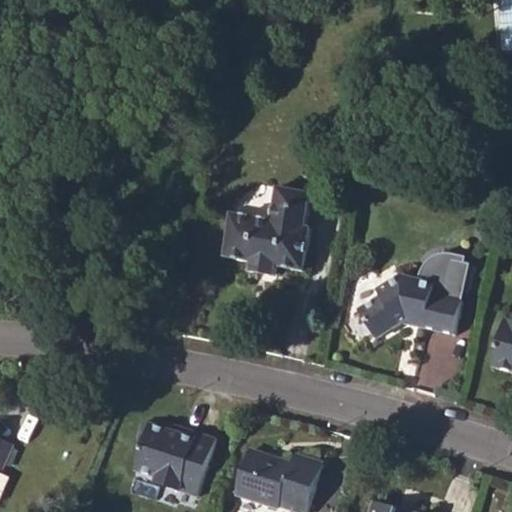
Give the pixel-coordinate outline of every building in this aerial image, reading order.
[(235,215),(227,256),(253,261),(251,273),(278,278),(281,267),(307,272),(316,229),(310,228),(317,195),(284,189),(277,222),(235,215)] [(383,300),(361,315),(377,341),(409,321),(419,323),(418,327),(456,336),(471,265),(456,262),(457,257),(455,256),(454,256),(452,255),(451,255),(449,255),(448,255),(446,255),(444,255),(443,255),(440,256),(439,256),(438,257),(436,257),(434,258),(432,259),(431,260),(429,262),(427,263),(426,265),(425,265),(424,267),(423,268),(422,270),(422,271),(421,273),(420,276),(420,277),(420,278),(420,279),(420,280),(420,282),(402,279),(380,293),(383,300)] [(494,367),(511,371),(511,322),(506,321),(494,367)] [(216,439),(183,429),(181,435),(143,423),(137,441),(144,443),(136,471),(157,478),(155,483),(198,496),(216,439)] [(0,473),(1,474),(6,464),(12,449),(14,445),(0,439),(0,473)] [(6,464),(12,467),(19,452),(12,449),(6,464)] [(264,504),(265,499),(280,504),(279,506),(296,511),(310,511),(326,465),(298,456),(295,464),(284,461),(282,468),(269,463),(271,456),(252,450),(237,495),(264,504)] [(271,456),(269,463),(282,468),(284,461),(271,456)] [(0,503),(11,478),(1,474),(0,473),(0,503)] [(371,511),(405,511),(401,510),(402,507),(377,498),(371,511)] [(264,504),(279,509),(279,506),(280,504),(265,499),(264,504)]
